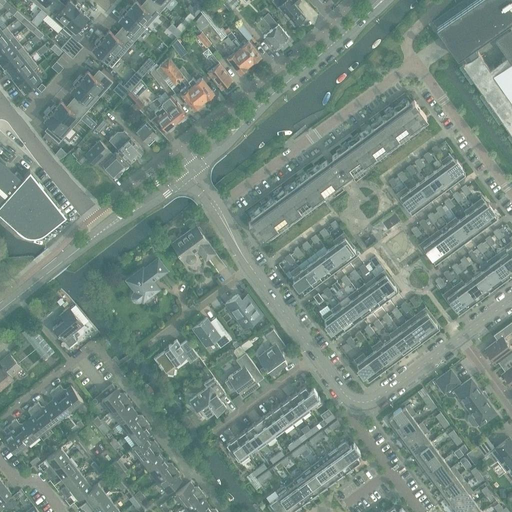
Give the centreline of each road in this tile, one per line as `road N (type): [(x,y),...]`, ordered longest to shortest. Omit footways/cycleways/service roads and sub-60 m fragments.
road 1 (residential): [(414,62),(216,210)]
road 2 (residential): [(226,511),(93,341),(75,356)]
road 3 (residential): [(511,194),(414,62)]
road 4 (tertiary): [(266,100),(378,0)]
road 5 (residential): [(15,125),(103,233)]
road 6 (residential): [(139,343),(250,268)]
road 7 (tertiary): [(0,312),(103,233)]
road 8 (residential): [(215,433),(315,355)]
road 9 (residential): [(415,508),(357,423),(362,405)]
road 10 (residential): [(461,339),(362,405)]
